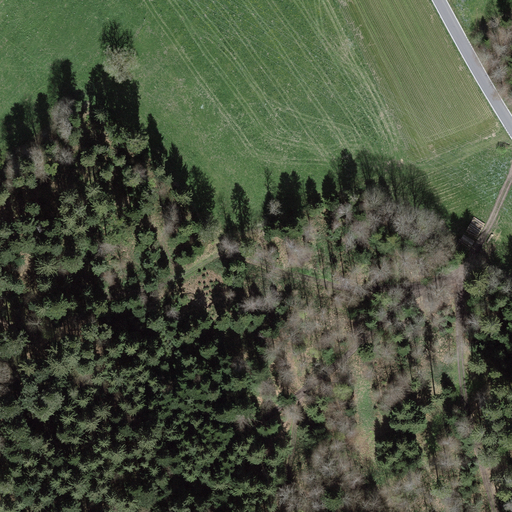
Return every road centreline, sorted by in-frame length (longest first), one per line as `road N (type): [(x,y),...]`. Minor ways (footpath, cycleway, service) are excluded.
road 1 (track): [(144,511),(411,304)]
road 2 (track): [(411,304),(462,277),(511,167)]
road 3 (tertiary): [(439,0),(511,127)]
